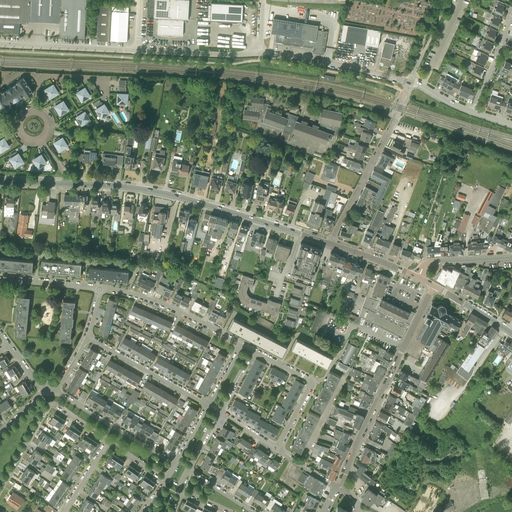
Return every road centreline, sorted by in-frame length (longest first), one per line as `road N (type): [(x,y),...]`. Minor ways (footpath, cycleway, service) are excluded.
road 1 (secondary): [(67,184),(144,189),(332,243)]
road 2 (residential): [(345,486),(349,460),(433,285)]
road 3 (unclassified): [(332,243),(409,83)]
road 4 (residential): [(0,488),(52,403),(107,440)]
road 5 (residential): [(240,344),(172,307),(99,288)]
road 6 (residential): [(409,83),(260,52)]
road 7 (residential): [(175,465),(55,391)]
road 8 (residential): [(207,406),(87,337)]
road 9 (unclassified): [(0,44),(138,51)]
road 10 (residential): [(278,449),(310,384),(254,351)]
road 11 (residential): [(260,52),(138,51)]
